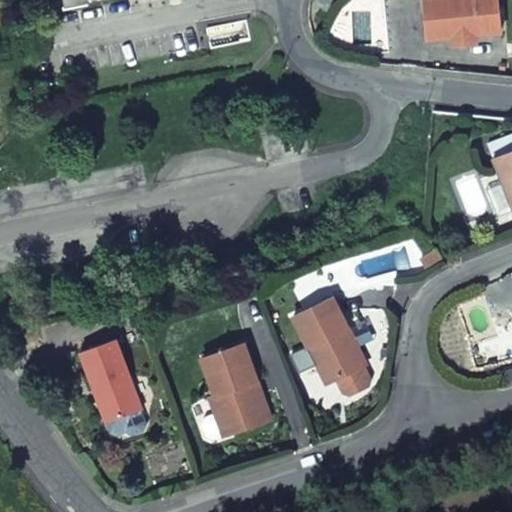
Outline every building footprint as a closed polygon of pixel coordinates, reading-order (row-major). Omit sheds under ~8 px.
[(500,0),(427,0),(428,18),(429,38),(457,37),(478,35),(503,34),(500,0)] [(457,44),(478,42),(478,35),(457,37),(457,44)] [(511,155),(499,161),(511,194),(511,155)] [(336,298),(296,317),(311,347),(318,344),(336,380),(339,379),(346,392),(353,395),(369,386),(372,379),(365,366),(368,364),(336,298)] [(149,415),(123,342),(86,354),(100,394),(105,392),(117,427),(149,415)] [(203,360),(216,394),(210,396),(218,415),(207,418),(203,425),(207,438),(214,441),(275,420),(265,394),(259,396),(254,384),(261,382),(248,344),(203,360)] [(318,344),(311,347),(329,384),(336,380),(318,344)] [(265,394),(261,382),(254,384),(259,396),(265,394)] [(100,394),(112,428),(117,427),(105,392),(100,394)]
